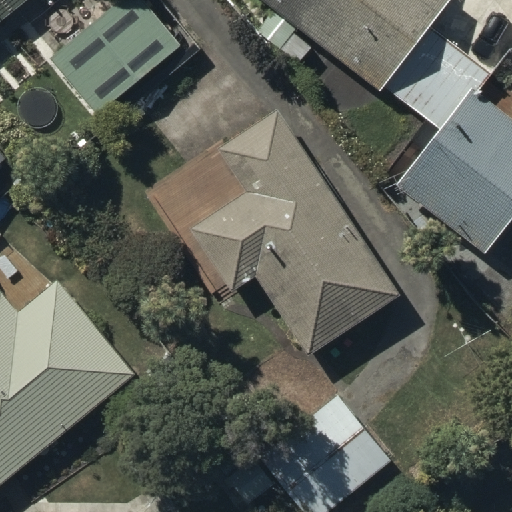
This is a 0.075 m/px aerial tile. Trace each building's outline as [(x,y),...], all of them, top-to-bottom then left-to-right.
[(0,0),(0,29),(36,0),(0,0)] [(139,0),(129,0),(51,66),(98,123),(183,53),(139,0)] [(252,0),(381,97),(385,91),(442,134),(397,193),(486,260),(511,225),(511,126),(475,98),(493,74),(432,28),(453,0),(252,0)] [(75,101),(34,133),(58,162),(98,130),(75,101)] [(400,300),(277,114),(217,153),(246,197),(192,233),(234,297),(257,282),(309,360),(400,300)] [(0,491),(136,381),(57,285),(18,317),(0,295),(0,491)] [(299,511),(333,511),(353,497),(364,511),(383,511),(410,491),(390,467),(393,465),(340,398),(259,461),(278,485),(299,511)] [(278,485),(259,461),(249,449),(219,473),(247,509),(278,485)]
